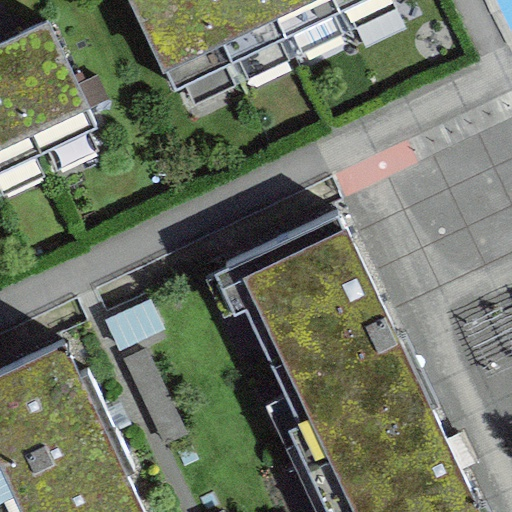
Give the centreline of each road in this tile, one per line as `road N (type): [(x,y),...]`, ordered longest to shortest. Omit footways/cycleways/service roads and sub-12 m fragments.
road 1 (unknown): [(359,142),(511,480)]
road 2 (unknown): [(86,272),(195,511)]
